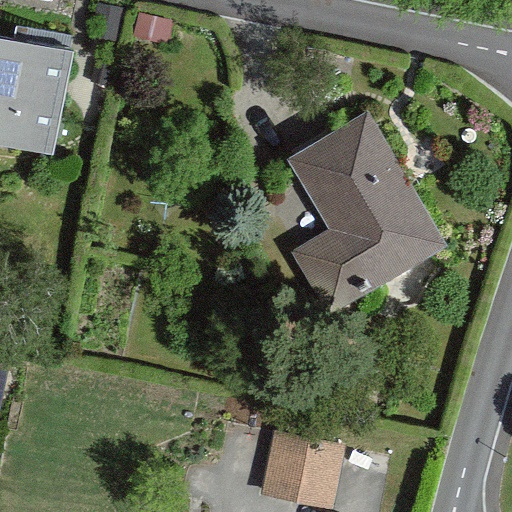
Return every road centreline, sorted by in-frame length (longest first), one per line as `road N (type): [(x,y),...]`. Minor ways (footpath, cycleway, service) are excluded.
road 1 (residential): [(511,51),(265,0)]
road 2 (residential): [(461,511),(511,335)]
